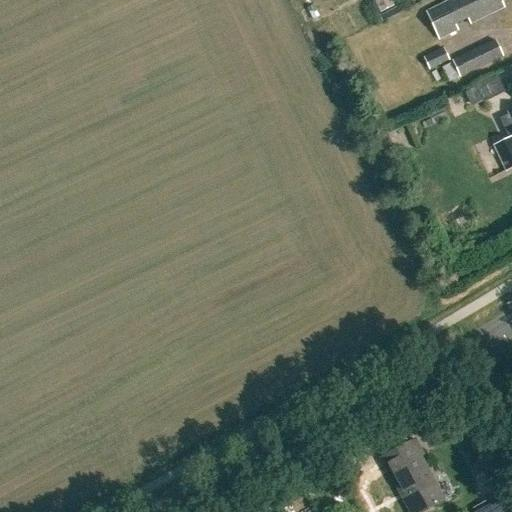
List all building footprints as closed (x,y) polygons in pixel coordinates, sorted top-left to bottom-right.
[(391,0),(378,0),(374,2),(379,14),(394,7),(391,0)] [(440,39),(456,31),(454,25),(468,19),(470,24),(504,7),(502,3),(507,0),(452,0),(427,12),(440,39)] [(496,41),(453,62),(460,77),(504,57),(496,41)] [(427,60),(433,73),(453,64),(447,51),(427,60)] [(487,80),(492,92),(511,83),(511,73),(511,71),(487,80)] [(511,136),(495,145),(507,170),(511,167),(511,111),(509,113),(511,119),(511,136)] [(381,458),(410,511),(422,511),(442,501),(419,457),(423,455),(414,440),(381,458)]
